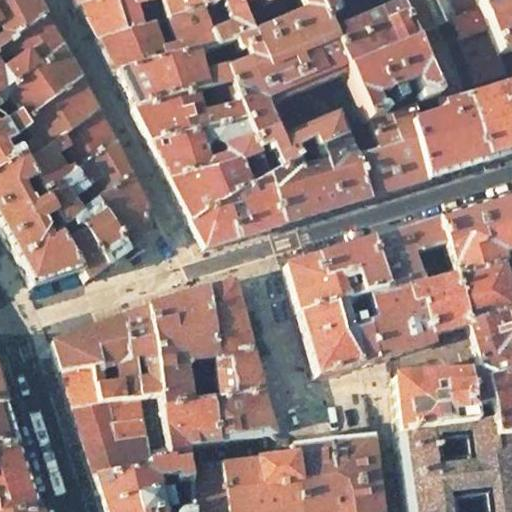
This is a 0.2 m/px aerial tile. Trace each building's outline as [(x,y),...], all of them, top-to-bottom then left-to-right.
[(0,0),(0,50),(40,20),(38,16),(29,0),(0,0)] [(77,9),(95,43),(138,32),(131,9),(128,0),(68,0),(74,10),(77,9)] [(191,0),(128,0),(131,9),(158,2),(164,25),(197,15),(191,0)] [(191,0),(197,15),(218,7),(226,30),(206,38),(211,53),(227,47),(246,41),(234,10),(229,0),(191,0)] [(272,29),(246,41),(227,47),(231,56),(235,57),(240,55),(244,65),(264,111),(265,110),(299,95),(316,88),(342,77),(326,38),(323,31),(320,24),(310,0),(292,0),(300,16),(272,29)] [(229,0),(234,10),(255,1),(256,0),(229,0)] [(261,0),(256,0),(255,1),(259,10),(265,7),(263,3),(261,0)] [(310,0),(320,24),(334,19),(325,0),(310,0)] [(389,0),(394,10),(404,35),(433,28),(440,25),(450,22),(475,12),(469,0),(389,0)] [(511,0),(469,0),(475,12),(482,30),(495,59),(511,52),(511,0)] [(394,10),(326,38),(342,77),(364,128),(365,127),(381,120),(377,112),(372,113),(368,104),(410,86),(415,97),(411,100),(414,109),(435,102),(434,100),(412,54),(404,35),(394,10)] [(475,12),(450,22),(457,42),(482,30),(475,12)] [(206,38),(197,15),(164,25),(138,32),(95,43),(93,44),(107,73),(109,78),(113,77),(191,57),(211,53),(206,38)] [(334,19),(320,24),(323,31),(337,25),(334,19)] [(0,93),(58,51),(40,20),(0,50),(0,93)] [(433,28),(404,35),(412,54),(441,46),(433,28)] [(482,30),(457,42),(473,87),(502,76),(495,59),(482,30)] [(441,46),(412,54),(434,100),(459,91),(443,46),(441,46)] [(13,117),(2,125),(0,126),(8,143),(24,133),(18,125),(75,82),(58,51),(0,93),(0,108),(3,103),(13,117)] [(511,52),(495,59),(502,76),(503,78),(511,74),(511,52)] [(211,53),(191,57),(193,65),(196,64),(198,69),(201,68),(208,78),(220,75),(211,53)] [(191,57),(113,77),(121,94),(128,108),(130,112),(188,97),(206,93),(226,88),(220,75),(208,78),(195,82),(188,66),(193,65),(191,57)] [(244,65),(220,75),(226,88),(241,123),(255,155),(266,150),(274,167),(276,173),(291,164),(308,154),(319,147),(342,140),(333,118),(285,139),(279,142),(265,110),(264,111),(244,65)] [(30,144),(15,153),(18,157),(24,166),(93,114),(75,82),(18,125),(24,133),(30,144)] [(511,86),(476,98),(470,99),(462,102),(484,166),(492,163),(511,157),(511,86)] [(130,112),(129,113),(146,147),(241,123),(226,88),(206,93),(213,113),(196,119),(188,97),(130,112)] [(440,115),(407,127),(423,184),(484,166),(462,102),(437,110),(440,115)] [(423,184),(407,127),(404,112),(381,120),(365,127),(368,136),(373,151),(374,154),(357,159),(353,160),(352,160),(365,202),(370,201),(371,201),(423,184)] [(112,145),(93,114),(24,166),(41,199),(72,176),(112,145)] [(0,153),(0,147),(8,143),(0,126),(2,125),(0,123),(0,169),(18,157),(15,153),(14,151),(3,158),(0,153)] [(241,123),(146,147),(165,183),(210,176),(208,168),(203,156),(209,147),(212,146),(221,149),(227,162),(232,160),(235,167),(248,164),(257,161),(255,155),(241,123)] [(276,173),(265,179),(283,228),(306,221),(365,202),(352,160),(353,160),(347,154),(344,146),(342,140),(319,147),(308,154),(316,167),(296,173),(291,164),(276,173)] [(91,205),(127,177),(112,145),(72,176),(83,193),(90,204),(91,205)] [(40,224),(51,218),(41,199),(24,166),(18,157),(0,169),(0,240),(2,243),(27,290),(29,291),(77,274),(54,238),(50,242),(40,224)] [(208,168),(210,176),(165,183),(168,190),(213,184),(238,174),(235,167),(232,160),(227,162),(208,168)] [(213,184),(168,190),(187,226),(265,179),(262,171),(257,161),(248,164),(255,178),(242,183),(238,174),(213,184)] [(274,167),(262,171),(265,179),(276,173),(274,167)] [(72,176),(41,199),(51,218),(58,231),(60,231),(62,231),(65,231),(67,232),(76,228),(104,269),(123,255),(91,205),(90,204),(74,214),(67,203),(83,193),(72,176)] [(91,205),(123,255),(142,240),(142,209),(127,177),(91,205)] [(265,179),(187,226),(201,253),(283,228),(265,179)] [(511,199),(433,224),(441,249),(450,281),(494,270),(490,259),(511,252),(511,199)] [(414,258),(423,255),(441,249),(433,224),(428,225),(367,244),(379,282),(409,272),(411,272),(414,258)] [(104,269),(76,228),(67,232),(65,231),(62,231),(60,231),(58,231),(51,234),(54,238),(77,274),(84,284),(104,269)] [(379,282),(367,244),(320,259),(328,283),(333,282),(350,276),(355,292),(358,300),(364,298),(382,293),(379,282)] [(422,268),(423,255),(414,258),(411,272),(422,268)] [(337,297),(333,282),(328,283),(320,259),(316,260),(313,261),(326,301),(337,297)] [(280,271),(293,318),(349,302),(358,300),(355,292),(337,297),(326,301),(313,261),(280,271)] [(450,281),(465,328),(511,315),(494,270),(450,281)] [(411,285),(409,272),(379,282),(382,293),(411,285)] [(465,328),(450,281),(414,292),(428,339),(429,338),(464,328),(465,328)] [(342,314),(349,302),(293,318),(310,382),(361,368),(387,360),(431,347),(429,338),(428,339),(414,292),(411,285),(382,293),(364,298),(371,324),(347,331),(342,314)] [(242,337),(228,287),(202,295),(210,362),(209,362),(214,401),(214,402),(258,396),(256,388),(246,353),(242,337)] [(143,313),(158,398),(157,399),(159,411),(184,407),(184,406),(179,366),(209,362),(210,362),(202,295),(173,304),(143,313)] [(360,306),(358,300),(349,302),(351,308),(360,306)] [(143,381),(133,383),(136,401),(157,399),(158,398),(143,313),(117,322),(129,365),(130,365),(131,363),(137,362),(138,370),(141,373),(143,381)] [(470,348),(509,338),(511,336),(511,315),(465,328),(464,328),(468,342),(470,348)] [(116,393),(93,396),(95,407),(136,401),(133,383),(130,365),(129,365),(117,322),(48,347),(54,366),(57,376),(89,373),(90,376),(112,370),(116,393)] [(486,412),(486,425),(488,438),(511,436),(511,347),(509,338),(470,348),(478,376),(462,377),(466,414),(486,412)] [(90,480),(142,472),(141,466),(155,463),(155,466),(162,465),(158,411),(159,411),(157,399),(136,401),(95,407),(93,396),(90,376),(89,373),(57,376),(75,432),(90,480)] [(394,435),(468,427),(466,414),(462,377),(388,383),(394,435)] [(261,439),(269,438),(269,436),(258,396),(214,402),(214,401),(184,406),(184,407),(159,411),(158,411),(162,465),(163,468),(180,465),(181,464),(180,450),(261,439)] [(2,410),(0,409),(0,448),(14,450),(2,410)] [(511,511),(511,436),(488,438),(486,425),(468,427),(394,435),(401,511),(511,511)] [(270,462),(269,454),(263,454),(261,439),(180,450),(181,464),(180,465),(181,473),(270,462)] [(378,511),(373,468),(370,439),(288,449),(289,459),(296,511),(378,511)] [(0,510),(32,509),(14,450),(0,448),(0,510)] [(270,462),(181,473),(183,511),(296,511),(289,459),(270,462)] [(162,465),(155,466),(155,463),(141,466),(142,472),(90,480),(100,511),(183,511),(181,473),(180,465),(163,468),(162,465)]
